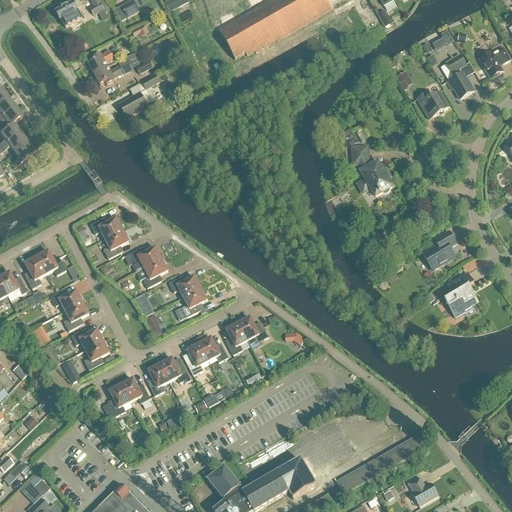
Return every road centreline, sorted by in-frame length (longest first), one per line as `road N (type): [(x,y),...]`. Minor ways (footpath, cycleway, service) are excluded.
road 1 (residential): [(0,202),(76,157),(0,57)]
road 2 (residential): [(260,298),(117,198),(110,203)]
road 3 (residential): [(329,350),(450,454)]
road 4 (residential): [(133,366),(65,228)]
road 5 (residential): [(133,366),(260,298)]
road 6 (residential): [(92,113),(18,12)]
